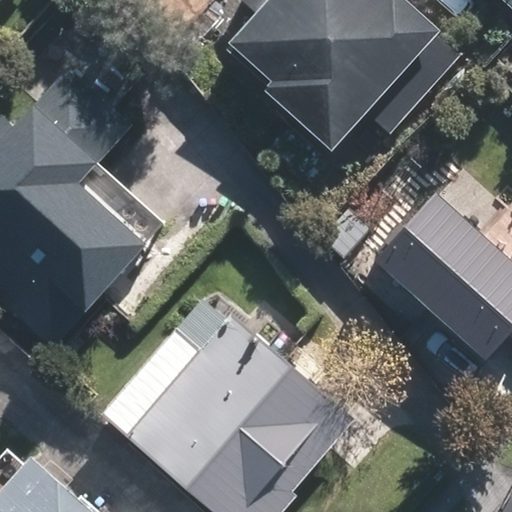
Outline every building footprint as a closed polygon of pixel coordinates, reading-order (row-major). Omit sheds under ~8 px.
[(272,84),(339,149),(377,110),(393,126),(465,53),(410,0),(250,0),(265,14),(240,40),(279,77),(272,84)] [(26,91),(0,120),(0,286),(61,341),(170,218),(26,91)] [(382,281),(435,345),(465,312),(477,323),(486,314),(509,335),(511,332),(511,188),(467,148),(396,226),(417,245),(382,281)] [(282,511),(362,416),(322,380),(329,372),(297,344),(291,352),(215,285),(106,408),(226,511),(282,511)] [(29,460),(15,443),(0,458),(0,511),(108,511),(41,449),(29,460)]
